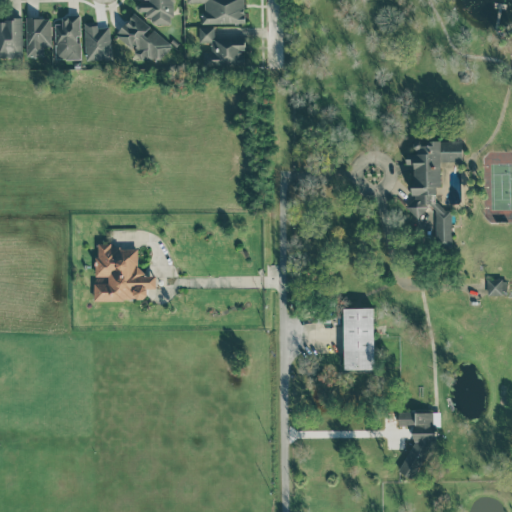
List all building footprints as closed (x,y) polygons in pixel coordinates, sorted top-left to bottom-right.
[(143,0),(144,0),(137,1),(137,11),(145,11),(145,22),(173,22),(172,0),(143,0)] [(203,23),(244,23),(244,0),(186,0),(186,2),(203,2),(203,23)] [(152,27),(151,28),(135,13),(115,33),(134,51),(133,53),(141,61),(149,52),(158,61),(172,46),(152,27)] [(80,59),(80,15),(62,15),(62,23),(55,23),(55,59),(80,59)] [(44,55),(43,46),(51,46),(50,17),(25,17),(26,56),(44,55)] [(0,18),(0,56),(22,56),(22,19),(0,18)] [(96,22),(84,22),(85,59),(111,59),(110,26),(96,27),(96,22)] [(245,37),(214,37),(214,26),(198,26),(198,41),(211,41),(211,51),(203,51),(203,65),(243,65),(243,49),(245,49),(245,37)] [(463,140),(413,139),(413,153),(406,152),(406,165),(411,165),(410,229),(434,230),(434,245),(451,245),(452,206),(436,206),(436,187),(440,187),(441,161),(462,161),(463,140)] [(94,300),(147,298),(147,288),(156,288),(156,275),(140,275),(139,245),(96,246),(97,275),(108,275),(108,282),(93,283),(94,300)] [(487,279),(487,295),(506,295),(505,278),(487,279)] [(374,368),(373,307),(343,308),(344,369),(374,368)] [(435,411),(398,411),(398,425),(413,425),(413,442),(398,471),(415,480),(435,441),(435,411)]
